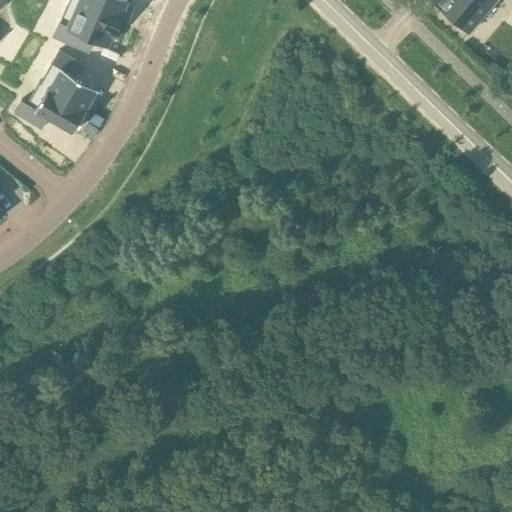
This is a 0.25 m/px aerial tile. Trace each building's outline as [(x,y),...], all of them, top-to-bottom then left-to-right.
[(60,22),(54,35),(78,45),(83,34),(107,44),(112,35),(113,35),(119,22),(69,0),(60,22)] [(69,0),(119,22),(125,9),(123,8),(126,0),(69,0)] [(438,0),(437,2),(470,31),(496,0),(438,0)] [(511,29),(481,65),(499,81),(511,65),(511,29)] [(41,81),(40,82),(86,109),(86,108),(97,89),(99,87),(75,74),(82,63),(59,50),(41,81)] [(22,99),(15,111),(42,127),(49,116),(73,130),(74,131),(87,108),(86,108),(86,109),(40,82),(41,81),(40,81),(27,102),(22,99)]
